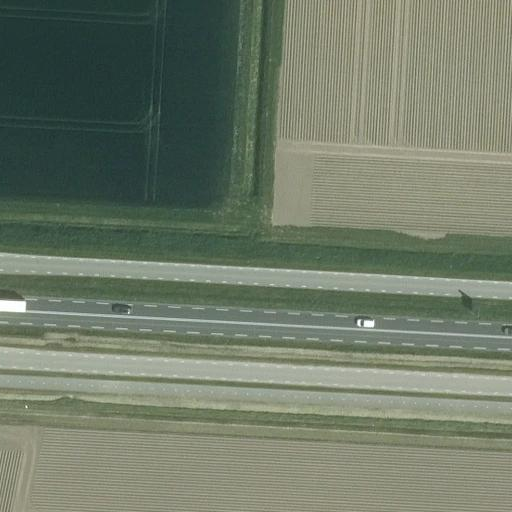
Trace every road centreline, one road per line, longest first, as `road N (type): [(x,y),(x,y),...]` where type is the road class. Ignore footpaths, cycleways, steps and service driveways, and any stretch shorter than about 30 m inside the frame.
road 1 (unclassified): [(0,262),(511,290)]
road 2 (primary): [(0,312),(511,339)]
road 3 (unclassified): [(0,359),(511,386)]
